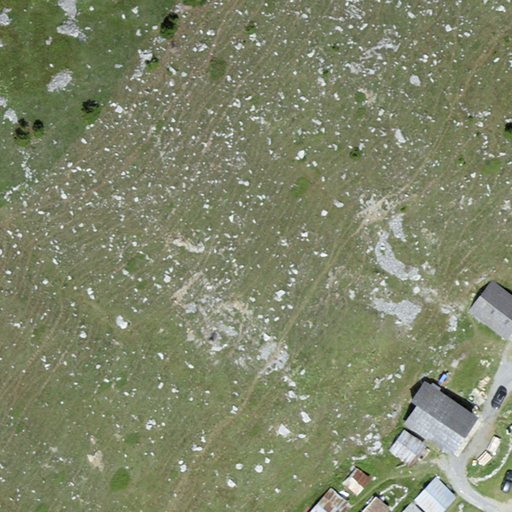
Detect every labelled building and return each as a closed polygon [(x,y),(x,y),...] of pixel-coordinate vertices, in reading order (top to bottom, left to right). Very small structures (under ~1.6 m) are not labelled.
[(511,331),(511,304),(491,287),(469,315),(503,343),(511,331)] [(474,421),(422,386),(410,404),(415,407),(402,427),(449,458),(474,421)] [(421,449),(402,435),(388,454),(407,468),(421,449)] [(443,511),(454,502),(435,483),(414,504),(422,511),(443,511)] [(342,511),(346,508),(329,493),(312,511),(342,511)] [(385,511),(374,502),(364,511),(385,511)]
